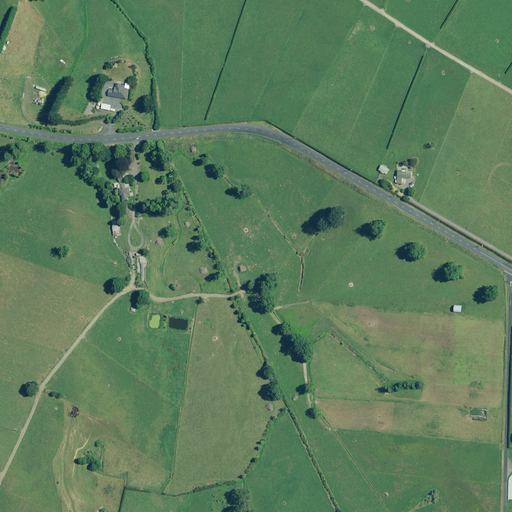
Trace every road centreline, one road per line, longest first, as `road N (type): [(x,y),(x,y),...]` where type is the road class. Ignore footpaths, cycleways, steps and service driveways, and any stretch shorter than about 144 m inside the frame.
road 1 (unclassified): [(511,270),(258,129),(84,139),(0,127)]
road 2 (unclassified): [(503,511),(511,290)]
